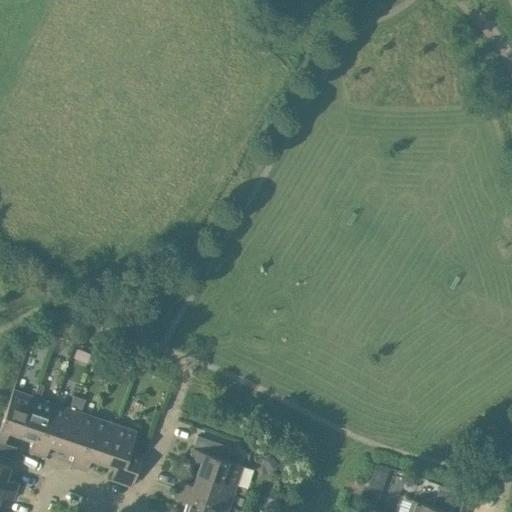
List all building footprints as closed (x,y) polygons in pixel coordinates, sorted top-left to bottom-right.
[(44,333),(35,330),(30,343),(39,347),(44,333)] [(96,369),(109,374),(115,357),(102,352),(96,369)] [(34,395),(21,434),(32,438),(28,451),(37,454),(55,402),(39,397),(43,385),(38,383),(34,395)] [(13,388),(0,427),(0,441),(5,443),(9,430),(21,434),(34,395),(13,388)] [(55,402),(37,454),(46,456),(50,444),(62,448),(79,397),(73,395),(69,407),(55,402)] [(69,465),(78,467),(95,416),(81,411),(85,399),(79,397),(62,448),(73,452),(69,465)] [(90,457),(103,461),(116,423),(95,416),(78,467),(86,470),(90,457)] [(116,423),(103,461),(114,465),(110,478),(118,481),(132,486),(143,453),(129,448),(135,430),(116,423)] [(197,435),(193,447),(191,447),(188,456),(201,460),(197,472),(235,485),(243,464),(227,459),(231,446),(197,435)] [(0,485),(15,490),(18,482),(6,478),(10,465),(0,462),(0,485)] [(361,505),(374,509),(389,467),(380,464),(375,464),(361,505)] [(235,485),(197,472),(193,484),(180,480),(177,488),(228,505),(235,485)] [(15,490),(0,485),(0,494),(12,499),(15,490)] [(187,501),(183,511),(226,511),(228,505),(177,488),(174,497),(187,501)] [(438,490),(433,506),(412,499),(407,511),(464,511),(469,500),(438,490)]
